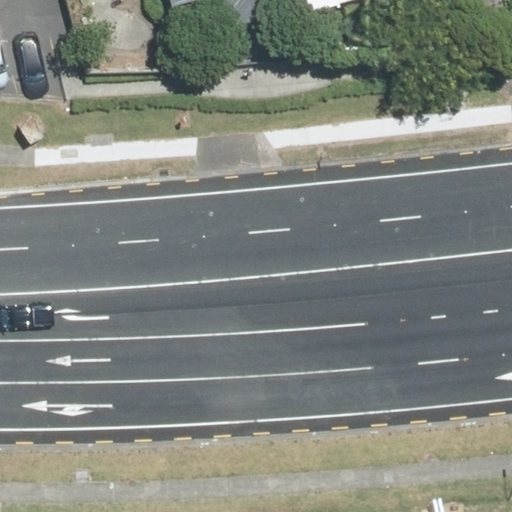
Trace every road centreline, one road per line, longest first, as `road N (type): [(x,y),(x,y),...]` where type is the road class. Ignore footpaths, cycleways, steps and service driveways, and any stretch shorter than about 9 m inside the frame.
road 1 (primary): [(0,241),(421,217),(511,203)]
road 2 (primary): [(511,347),(0,370)]
